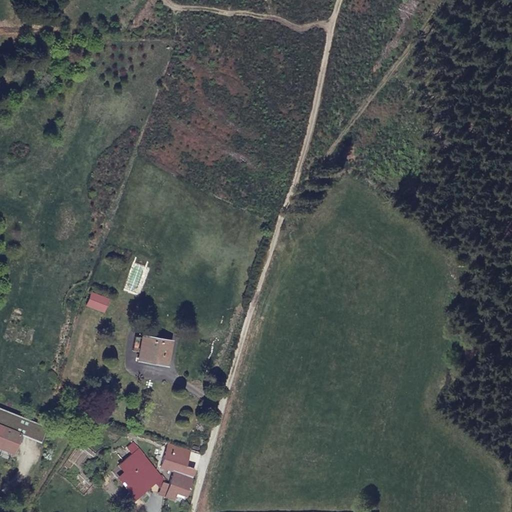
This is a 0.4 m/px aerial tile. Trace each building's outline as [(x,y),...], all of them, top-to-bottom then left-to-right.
[(163,364),(166,343),(140,339),(136,359),(163,364)] [(0,421),(0,431),(9,435),(15,421),(2,416),(0,421)] [(22,440),(9,435),(0,431),(0,453),(14,459),(22,440)] [(119,479),(130,493),(135,500),(159,480),(137,454),(118,470),(123,476),(119,479)] [(184,469),(170,464),(165,479),(161,489),(169,492),(171,486),(182,489),(188,474),(183,474),(184,469)] [(135,500),(130,493),(125,497),(131,504),(135,500)]
